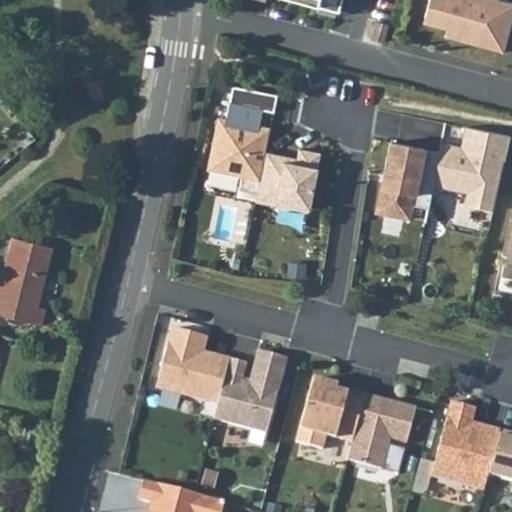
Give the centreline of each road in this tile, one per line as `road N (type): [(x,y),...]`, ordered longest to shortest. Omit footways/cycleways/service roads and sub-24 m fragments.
road 1 (residential): [(178,7),(511,97)]
road 2 (tertiary): [(178,7),(127,275)]
road 3 (tertiary): [(127,275),(69,511)]
road 4 (residential): [(345,107),(358,150),(329,331)]
road 5 (residential): [(127,275),(329,331)]
road 6 (residential): [(329,331),(511,382)]
